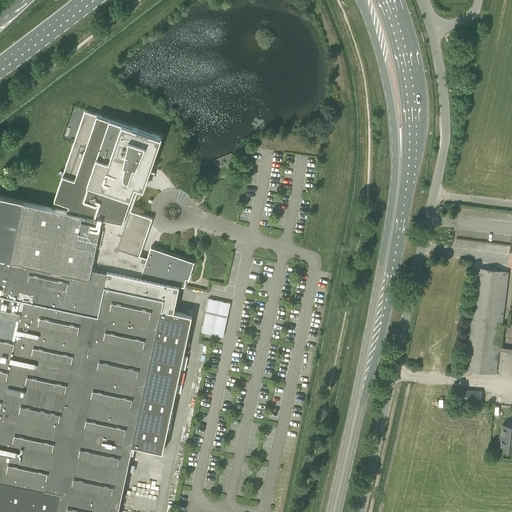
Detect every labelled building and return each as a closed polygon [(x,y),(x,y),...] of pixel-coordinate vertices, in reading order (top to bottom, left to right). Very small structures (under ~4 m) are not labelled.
[(0,511),(148,511),(191,315),(173,311),(179,285),(184,287),(184,286),(186,278),(188,279),(194,262),(159,249),(151,247),(147,258),(138,255),(151,219),(130,211),(139,187),(143,189),(150,169),(161,137),(85,110),(54,199),(68,204),(67,209),(24,200),(0,194),(0,511)] [(496,374),(509,271),(476,267),(462,370),(496,374)] [(223,337),(230,303),(208,299),(201,332),(223,337)] [(482,390),(461,389),(460,401),(481,403),(482,390)] [(507,423),(511,422),(511,405),(502,406),(501,410),(508,410),(507,423)] [(511,450),(511,425),(503,425),(500,449),(511,450)]
